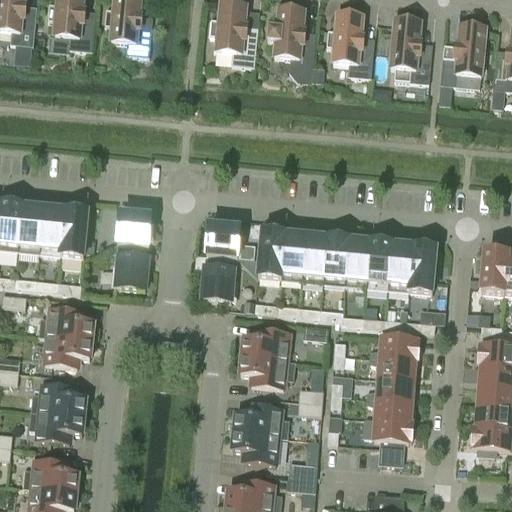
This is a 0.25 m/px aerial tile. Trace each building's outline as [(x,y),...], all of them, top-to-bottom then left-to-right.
[(0,0),(0,37),(11,39),(10,51),(33,53),(36,26),(35,25),(35,26),(25,25),(26,12),(23,12),(24,0),(0,0)] [(50,11),(48,27),(56,28),(55,43),(71,44),(70,56),(93,58),(95,31),(93,31),(93,32),(84,31),(85,18),(82,17),(83,0),(58,0),(57,12),(50,11)] [(106,17),(105,33),(113,33),(111,48),(127,50),(126,62),(149,64),(152,37),(150,36),(150,37),(141,36),(142,23),(139,23),(141,2),(116,0),(114,17),(106,17)] [(269,35),(268,48),(276,49),(274,64),(291,65),(289,79),(298,90),(312,91),(315,51),(304,50),(305,39),(302,38),(304,18),(300,18),(300,10),(284,8),(284,16),(279,16),(277,36),(269,35)] [(212,27),(210,43),(218,43),(216,58),(232,60),(231,71),(254,74),(257,46),(256,46),(256,47),(246,46),(247,33),(244,33),(246,12),(221,10),(219,27),(212,27)] [(328,38),(327,54),(334,55),(333,69),(349,71),(348,83),(371,85),(374,58),(372,57),(372,58),(362,57),(363,44),(361,44),(363,24),(337,21),(336,39),(328,38)] [(386,43),(384,59),(392,60),(391,75),(395,75),(394,87),(429,90),(431,63),(430,63),(430,64),(420,63),(421,50),(419,50),(421,29),(395,27),(394,44),(386,43)] [(443,64),(440,91),(456,93),(480,95),(481,83),(485,35),(460,33),(458,53),(456,53),(454,66),(444,65),(444,64),(443,64)] [(495,69),(493,97),(511,98),(511,42),(510,58),(508,58),(506,71),(497,70),(497,69),(495,69)] [(23,214),(1,212),(0,225),(0,256),(18,259),(23,214)] [(23,214),(18,259),(40,261),(44,217),(24,215),(24,214),(23,214)] [(65,219),(44,217),(40,261),(61,263),(66,218),(65,218),(65,219)] [(66,218),(61,263),(84,265),(88,220),(66,218)] [(117,251),(121,251),(144,253),(149,253),(151,226),(137,224),(137,221),(123,219),(122,223),(120,223),(117,251)] [(212,263),(235,265),(238,265),(238,264),(254,266),(255,252),(239,251),(240,238),(238,237),(238,233),(224,232),(224,236),(209,235),(207,262),(212,263)] [(281,287),(285,242),(263,240),(258,284),(281,287)] [(286,242),(285,242),(281,287),(302,289),(306,244),(286,242)] [(327,246),(306,244),(302,289),(324,291),(328,246),(327,246)] [(328,246),(324,291),(345,293),(349,248),(328,246)] [(350,248),(349,248),(345,293),(367,295),(371,250),(370,250),(370,251),(350,249),(350,248)] [(392,252),(371,250),(367,295),(388,297),(392,252)] [(144,253),(121,251),(119,274),(115,273),(113,292),(117,292),(117,295),(145,297),(148,265),(143,265),(144,253)] [(392,252),(388,297),(410,299),(414,254),(413,254),(413,255),(393,253),(393,252),(392,252)] [(414,254),(410,299),(432,301),(435,273),(440,273),(441,261),(436,260),(436,256),(414,254)] [(504,303),(507,263),(485,261),(485,265),(482,264),(481,274),(484,274),(481,301),(504,303)] [(235,265),(212,263),(211,275),(206,274),(203,306),(231,309),(231,306),(235,307),(237,288),(233,288),(235,265)] [(0,283),(0,292),(15,294),(16,285),(0,283)] [(16,285),(15,294),(36,297),(37,287),(16,285)] [(478,293),(479,286),(470,285),(470,293),(478,293)] [(59,289),(37,287),(36,297),(58,299),(59,289)] [(81,292),(59,289),(58,299),(80,301),(81,292)] [(3,302),(2,315),(26,317),(27,304),(3,302)] [(254,308),(244,307),(243,318),(253,319),(254,308)] [(277,322),(278,312),(256,310),(255,319),(277,322)] [(278,312),(277,322),(299,324),(300,315),(278,312)] [(321,317),(300,315),(299,324),(320,326),(321,317)] [(38,342),(38,343),(92,349),(93,331),(82,329),(83,320),(51,317),(50,326),(41,325),(39,342),(38,342)] [(343,319),(321,317),(320,326),(341,328),(342,328),(342,324),(343,319)] [(342,328),(341,328),(341,333),(363,335),(364,325),(342,324),(342,328)] [(385,327),(364,325),(363,335),(384,336),(385,327)] [(407,329),(385,327),(384,336),(406,338),(407,329)] [(407,329),(406,338),(434,340),(435,331),(407,329)] [(304,332),(303,345),(327,347),(328,335),(304,332)] [(500,336),(501,336),(501,334),(481,332),(481,344),(499,345),(500,336)] [(511,337),(501,336),(500,336),(499,345),(511,345),(511,337)] [(243,364),(296,370),(296,369),(286,368),(289,341),(257,338),(256,347),(245,346),(243,364)] [(92,349),(38,343),(38,344),(48,345),(45,371),(77,375),(78,365),(90,367),(92,349)] [(369,364),(415,367),(418,367),(419,349),(417,348),(417,347),(381,344),(380,357),(370,358),(369,364)] [(334,361),(344,362),(345,350),(335,349),(334,361)] [(481,373),(511,375),(511,353),(482,352),(482,353),(480,353),(478,372),(481,372),(481,373)] [(344,362),(334,361),(333,374),(343,375),(344,362)] [(0,364),(0,377),(19,379),(20,367),(0,364)] [(296,370),(243,364),(241,382),(252,383),(251,393),(283,396),(284,387),(293,388),(295,370),(296,370)] [(415,367),(369,364),(369,371),(381,374),(381,385),(414,388),(415,367)] [(311,373),(312,395),(325,394),(325,372),(311,373)] [(511,375),(481,373),(479,393),(511,395),(511,375)] [(19,379),(0,377),(0,390),(18,392),(19,379)] [(414,388),(381,385),(380,397),(369,399),(369,405),(412,409),(414,388)] [(332,390),(331,402),(341,403),(342,391),(332,390)] [(30,419),(84,424),(86,406),(74,405),(75,396),(43,392),(42,402),(33,401),(31,418),(30,418),(30,419)] [(511,395),(479,393),(477,414),(511,416),(511,395)] [(298,408),(322,411),(323,397),(299,395),(298,408)] [(341,403),(331,402),(330,414),(340,415),(341,403)] [(412,409),(369,405),(368,411),(378,414),(377,426),(377,427),(410,429),(412,409)] [(322,411),(298,408),(298,421),(321,423),(322,411)] [(235,440),(288,445),(289,427),(280,426),(281,417),(249,414),(248,423),(237,422),(235,440)] [(511,416),(477,414),(476,434),(511,437),(511,427),(511,416)] [(84,424),(30,419),(31,419),(29,437),(38,438),(37,447),(70,450),(71,441),(82,442),(84,424)] [(377,427),(377,426),(367,425),(367,428),(366,443),(376,444),(376,447),(380,448),(378,470),(402,472),(404,450),(409,450),(409,448),(411,448),(413,430),(410,430),(410,429),(377,427)] [(511,437),(476,434),(476,435),(473,435),(472,453),(474,453),(474,455),(479,455),(478,462),(494,464),(495,457),(510,458),(511,437)] [(328,437),(327,451),(337,452),(338,438),(328,437)] [(288,445),(235,440),(233,458),(244,459),(243,468),(276,472),(278,445),(288,446),(288,445)] [(0,441),(0,453),(11,455),(12,442),(0,441)] [(11,455),(0,453),(0,466),(10,468),(11,455)] [(23,494),(76,500),(78,482),(67,481),(68,471),(35,468),(34,477),(25,476),(24,494),(23,494)] [(288,483),(315,486),(317,472),(289,469),(288,483)] [(315,486),(288,483),(287,497),(314,500),(315,486)] [(227,511),(271,511),(273,493),(241,489),(240,499),(229,497),(227,511)] [(74,511),(76,500),(23,494),(23,495),(32,496),(30,511),(74,511)] [(293,511),(293,503),(281,502),(280,511),(293,511)] [(376,503),(374,511),(401,511),(402,505),(376,503)]
